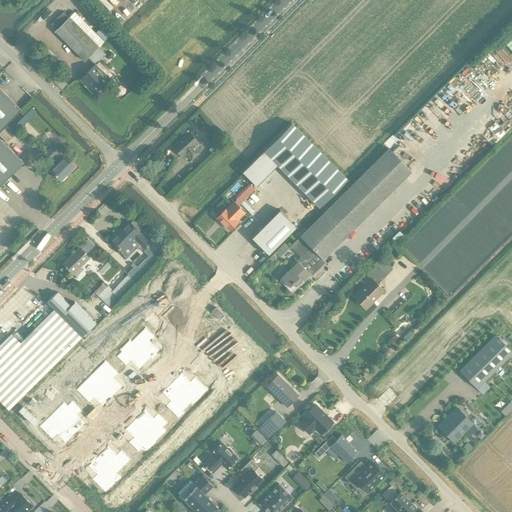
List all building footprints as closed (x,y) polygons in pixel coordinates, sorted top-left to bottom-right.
[(69,17),(55,31),(85,61),(88,57),(95,64),(96,64),(96,65),(105,54),(98,47),(99,47),(87,35),(69,17)] [(511,28),(501,40),(504,44),(511,51),(511,28)] [(109,78),(96,65),(96,64),(95,64),(80,80),(93,94),(109,78)] [(0,130),(21,110),(20,109),(0,88),(0,130)] [(291,123),(242,172),(256,186),(277,166),(319,208),(348,179),(345,177),(291,123)] [(192,130),(187,125),(180,132),(184,136),(172,147),(182,158),(186,155),(191,161),(200,153),(194,147),(198,143),(189,132),(192,130)] [(0,137),(7,143),(15,134),(6,126),(0,132),(0,137)] [(21,141),(29,150),(32,147),(24,138),(21,141)] [(0,139),(0,185),(1,185),(23,163),(0,139)] [(60,181),(74,167),(64,156),(63,156),(59,152),(61,149),(55,143),(46,152),(52,158),(53,157),(58,162),(50,170),(60,181)] [(212,144),(207,149),(211,154),(216,149),(212,144)] [(291,269),(279,280),(292,293),(297,288),(295,287),(299,283),(300,285),(304,282),(302,280),(309,273),(303,267),(317,254),(323,260),(411,172),(389,149),(290,247),(300,257),(296,260),(289,267),(291,269)] [(223,224),(230,230),(237,222),(234,219),(238,215),(240,217),(244,212),(234,202),(225,211),(225,210),(217,218),(218,219),(218,221),(221,225),(223,224)] [(280,210),(252,238),(268,255),(296,227),(280,210)] [(128,222),(110,240),(121,252),(120,252),(127,258),(140,245),(144,248),(149,243),(139,234),(139,233),(128,222)] [(17,240),(21,235),(17,231),(13,236),(17,240)] [(88,238),(80,246),(86,252),(94,245),(88,238)] [(73,274),(89,259),(79,248),(63,264),(73,274)] [(139,268),(134,267),(143,276),(159,259),(153,253),(149,256),(139,268)] [(353,296),(366,309),(383,291),(375,283),(383,274),(375,266),(366,275),(370,279),(353,296)] [(165,283),(156,291),(166,301),(183,284),(169,269),(160,278),(165,283)] [(128,276),(112,293),(121,300),(136,284),(128,276)] [(183,284),(166,301),(176,311),(184,302),(189,307),(198,298),(183,284)] [(57,292),(47,302),(61,316),(71,306),(57,292)] [(111,309),(119,300),(112,293),(104,302),(111,309)] [(128,293),(123,298),(132,307),(137,302),(128,293)] [(71,306),(61,316),(82,337),(95,323),(74,302),(71,306)] [(202,320),(193,328),(203,338),(221,321),(206,306),(197,315),(202,320)] [(0,400),(9,410),(81,338),(54,310),(32,333),(31,332),(23,340),(24,341),(21,344),(11,335),(0,345),(0,400)] [(177,319),(168,328),(173,333),(182,324),(177,319)] [(221,321),(203,338),(213,348),(221,340),(226,344),(235,335),(221,321)] [(182,324),(173,333),(178,338),(187,329),(182,324)] [(145,328),(130,342),(148,360),(158,350),(149,341),(154,337),(145,328)] [(476,388),(511,353),(511,352),(495,335),(459,371),(476,388)] [(130,342),(116,356),(125,366),(130,361),(138,369),(148,360),(130,342)] [(248,348),(231,366),(241,376),(259,359),(248,348)] [(215,357),(206,366),(211,370),(220,362),(215,357)] [(108,364),(94,379),(111,396),(121,387),(112,378),(117,373),(108,364)] [(181,373),(171,383),(189,400),(203,386),(194,377),(189,381),(181,373)] [(278,375),(266,386),(287,407),(298,395),(278,375)] [(94,379),(79,393),(88,402),(93,398),(101,406),(111,396),(94,379)] [(171,383),(161,393),(170,401),(165,406),(174,415),(189,400),(171,383)] [(223,388),(218,393),(226,401),(231,397),(223,388)] [(71,401),(57,415),(74,433),(84,423),(76,415),(80,410),(71,401)] [(304,418),(299,424),(309,434),(315,429),(320,434),(333,422),(315,404),(303,417),(304,418)] [(472,425),(456,409),(439,426),(454,442),(472,425)] [(144,410),(134,420),(152,437),(166,423),(157,414),(152,418),(144,410)] [(286,422),(276,412),(259,429),(269,439),(286,422)] [(57,415),(42,430),(51,439),(56,434),(65,443),(74,433),(57,415)] [(134,420),(124,429),(133,438),(128,443),(137,452),(152,437),(134,420)] [(319,458),(324,452),(323,450),(329,445),(347,463),(358,451),(341,434),(336,439),(332,435),(314,453),(319,458)] [(319,444),(323,440),(319,436),(315,439),(319,444)] [(237,458),(231,452),(233,451),(228,446),(226,447),(222,443),(211,453),(213,455),(204,464),(213,472),(221,464),(226,469),(237,458)] [(107,446),(97,456),(115,474),(129,459),(120,450),(116,455),(107,446)] [(97,456),(88,466),(96,475),(91,479),(100,488),(115,474),(97,456)] [(245,475),(233,486),(244,497),(249,492),(251,494),(257,488),(255,486),(262,479),(254,471),(258,467),(251,460),(240,470),(245,475)] [(345,477),(356,489),(360,485),(368,493),(386,475),(372,461),(366,467),(360,462),(345,477)] [(190,482),(178,494),(183,498),(192,507),(190,509),(193,511),(212,511),(218,507),(211,501),(212,500),(208,497),(207,498),(204,495),(213,486),(202,475),(193,484),(190,482)] [(267,511),(276,511),(291,497),(279,485),(260,504),(267,511)] [(411,511),(416,507),(410,501),(406,498),(400,492),(397,494),(394,492),(396,490),(391,485),(382,494),(387,499),(388,498),(391,501),(389,502),(395,508),(392,511),(391,511),(411,511)] [(25,511),(32,506),(20,493),(13,500),(8,495),(0,503),(0,511),(25,511)]
